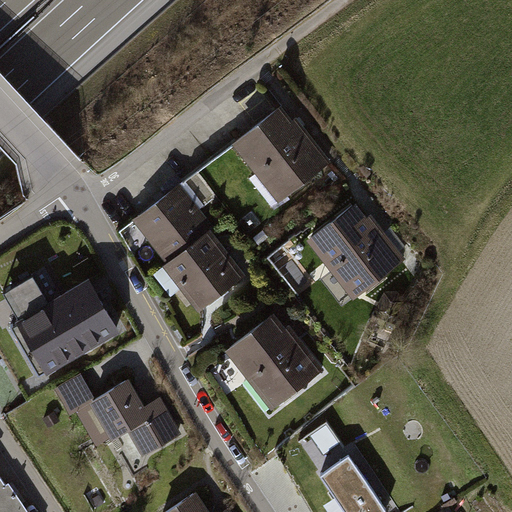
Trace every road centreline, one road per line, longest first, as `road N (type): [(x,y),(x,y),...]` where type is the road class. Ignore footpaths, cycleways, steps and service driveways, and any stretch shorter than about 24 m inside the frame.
road 1 (residential): [(269,511),(72,189)]
road 2 (track): [(349,0),(80,201)]
road 3 (motorway): [(0,96),(104,0)]
